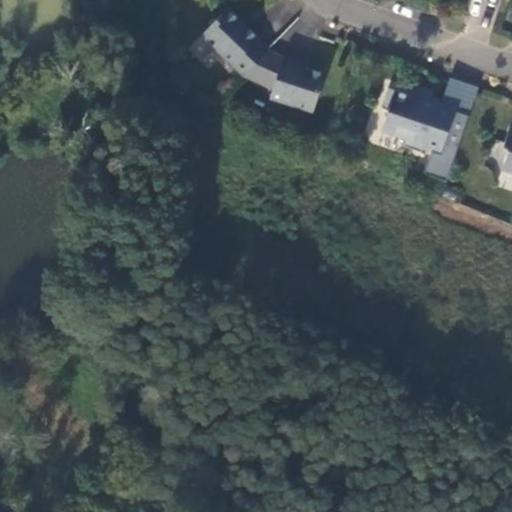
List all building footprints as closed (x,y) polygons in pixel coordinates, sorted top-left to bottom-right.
[(199,31),(241,72),(265,46),(255,36),(256,34),(225,4),(199,31)] [(265,46),(241,72),(271,85),(281,54),(265,46)] [(268,94),(310,109),(323,70),(297,62),(297,59),(281,54),(271,85),(268,94)] [(438,150),(453,108),(436,102),(437,97),(420,91),(418,95),(386,84),(379,104),(386,107),(379,127),(404,135),(401,142),(419,148),(420,144),(438,150)] [(511,131),(506,129),(500,143),(504,150),(498,169),(511,173),(511,131)]
